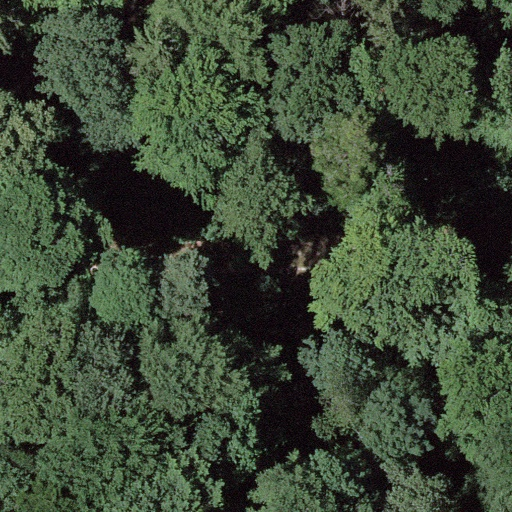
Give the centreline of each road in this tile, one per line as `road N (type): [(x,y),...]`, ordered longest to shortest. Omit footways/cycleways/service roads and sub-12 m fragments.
road 1 (track): [(511,241),(188,256),(0,249)]
road 2 (track): [(0,116),(113,0)]
